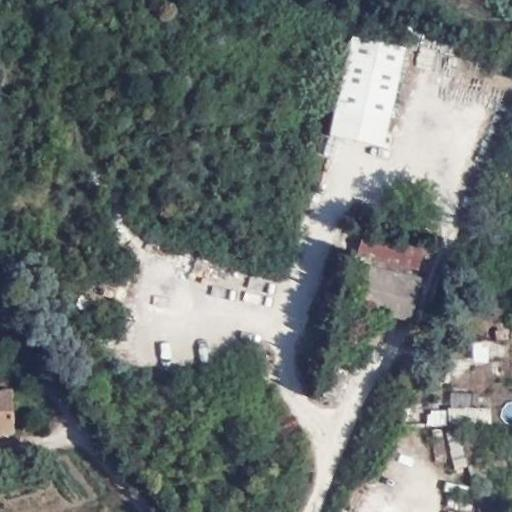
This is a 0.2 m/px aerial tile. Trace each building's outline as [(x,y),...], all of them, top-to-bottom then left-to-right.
[(406,48),(349,36),(328,136),(384,148),(406,48)] [(354,306),(410,320),(422,275),(366,261),(354,306)] [(472,364),(488,364),(488,345),(472,345),(472,364)] [(10,393),(0,393),(0,438),(15,437),(10,393)] [(451,407),(471,408),(471,394),(451,394),(451,407)] [(492,423),(492,410),(428,410),(427,426),(446,425),(492,423)] [(443,460),(442,436),(430,437),(431,461),(443,460)] [(446,443),(452,470),(466,467),(460,440),(446,443)]
